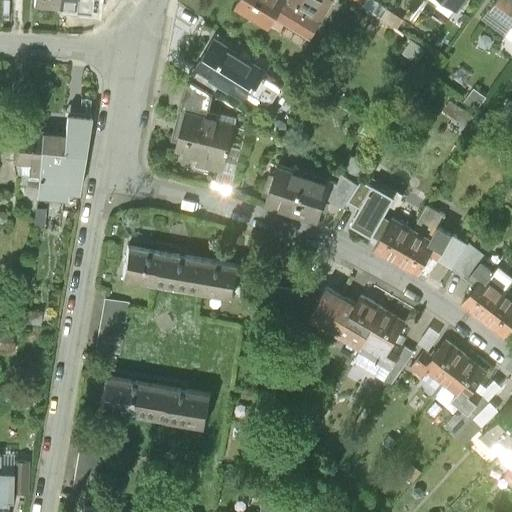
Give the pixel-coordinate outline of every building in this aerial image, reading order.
[(33,0),(33,7),(57,10),(58,0),(33,0)] [(58,0),(57,10),(91,13),(91,0),(58,0)] [(284,0),(241,0),(234,12),(269,34),(272,30),(308,52),(337,5),(328,0),(288,0),(288,2),(284,0)] [(439,0),(459,15),(470,0),(439,0)] [(511,31),(511,0),(499,0),(492,11),(495,14),(487,25),(507,39),(511,31)] [(404,22),(387,11),(380,21),(397,33),(404,22)] [(215,42),(195,73),(217,88),(244,105),(264,73),(215,42)] [(217,88),(195,73),(190,82),(213,96),(217,88)] [(186,114),(207,120),(213,96),(190,82),(185,78),(178,112),(186,114)] [(487,100),(473,90),(464,102),(478,112),(487,100)] [(180,135),(175,155),(198,161),(196,169),(223,175),(229,150),(235,127),(207,120),(186,114),(180,135)] [(507,124),(495,115),(488,124),(500,133),(507,124)] [(499,137),(479,123),(471,133),(492,148),(499,137)] [(37,200),(41,135),(17,133),(15,167),(29,168),(29,174),(28,181),(21,180),(19,199),(37,200)] [(67,136),(41,135),(37,200),(68,202),(71,163),(65,162),(65,158),(67,136)] [(241,153),(229,150),(223,175),(234,178),(241,153)] [(364,167),(353,160),(342,176),(353,183),(364,167)] [(333,182),(279,166),(266,209),(320,225),(326,204),(332,183),(333,182)] [(338,186),(332,183),(326,204),(346,210),(350,204),(360,188),(353,183),(342,176),(338,186)] [(360,188),(350,204),(362,210),(374,189),(362,183),(360,188)] [(393,201),(374,189),(362,210),(352,227),(371,239),(375,234),(382,239),(375,252),(396,264),(414,232),(393,220),(391,224),(383,219),(393,201)] [(427,206),(414,232),(396,264),(419,278),(431,258),(438,246),(432,243),(439,230),(446,217),(427,206)] [(439,230),(432,243),(438,246),(431,258),(452,268),(469,281),(483,262),(488,255),(470,245),(439,230)] [(159,289),(165,254),(128,248),(125,266),(123,282),(159,289)] [(196,295),(202,261),(183,257),(165,254),(159,289),(196,295)] [(202,261),(196,295),(233,301),(236,284),(239,267),(202,261)] [(478,288),(463,306),(484,323),(507,293),(490,280),(496,273),(483,262),(469,281),(478,288)] [(264,287),(260,311),(295,316),(298,292),(264,287)] [(328,290),(309,321),(361,352),(385,311),(362,297),(356,306),(328,290)] [(511,296),(507,293),(484,323),(506,339),(511,331),(511,296)] [(104,299),(96,353),(120,357),(129,303),(104,299)] [(42,313),(27,311),(25,325),(40,326),(42,313)] [(385,311),(361,352),(393,371),(406,348),(398,343),(408,325),(385,311)] [(0,341),(0,353),(13,354),(13,342),(0,341)] [(444,385),(467,356),(447,341),(435,358),(425,351),(411,370),(425,380),(429,374),(444,385)] [(414,353),(406,348),(393,371),(361,352),(356,361),(395,384),(414,353)] [(490,373),(467,356),(444,385),(458,395),(453,402),(465,411),(472,416),(475,411),(480,404),(472,398),(490,373)] [(411,380),(404,374),(396,383),(403,389),(411,380)] [(132,384),(106,379),(100,414),(151,422),(157,387),(132,384)] [(157,387),(151,422),(205,431),(211,396),(185,392),(157,387)] [(499,412),(491,403),(479,415),(475,419),(484,428),(499,412)] [(501,458),(511,448),(511,447),(511,408),(482,438),(501,458)] [(374,414),(379,421),(385,416),(381,410),(374,414)] [(472,416),(465,411),(459,417),(456,414),(443,427),(456,437),(475,419),(479,415),(475,411),(472,416)] [(466,445),(484,428),(475,419),(456,437),(466,445)] [(83,429),(72,493),(97,497),(108,433),(83,429)] [(35,434),(22,432),(20,444),(33,446),(35,434)] [(294,458),(280,448),(272,458),(286,469),(294,458)] [(310,467),(299,459),(292,468),(304,476),(310,467)] [(29,462),(12,462),(11,494),(29,494),(29,462)] [(356,479),(344,467),(335,476),(348,488),(356,479)] [(327,479),(318,473),(313,481),(322,487),(327,479)] [(274,511),(279,493),(265,490),(261,511),(274,511)]
